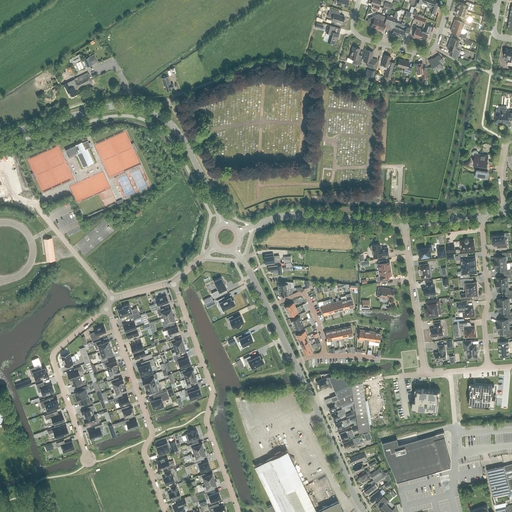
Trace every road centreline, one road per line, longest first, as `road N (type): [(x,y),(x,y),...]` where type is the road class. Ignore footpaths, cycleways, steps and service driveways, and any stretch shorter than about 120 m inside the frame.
road 1 (residential): [(173,284),(212,390),(207,423),(237,511)]
road 2 (residential): [(107,307),(152,432),(144,456),(164,511)]
road 3 (residential): [(107,307),(53,355),(88,459)]
road 4 (tertiary): [(238,231),(292,215),(404,221)]
road 5 (residential): [(359,0),(353,32),(419,54),(436,43),(450,0)]
road 6 (tertiary): [(363,511),(294,363)]
road 7 (tertiary): [(154,113),(123,105),(0,136)]
road 8 (residential): [(487,369),(480,213)]
road 9 (residential): [(424,374),(404,221)]
road 10 (unclassified): [(113,299),(35,203)]
